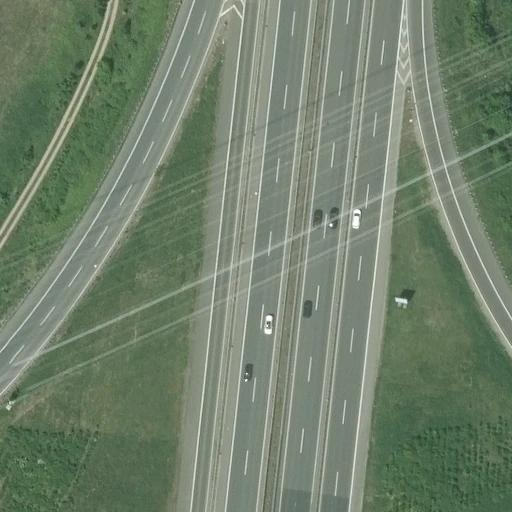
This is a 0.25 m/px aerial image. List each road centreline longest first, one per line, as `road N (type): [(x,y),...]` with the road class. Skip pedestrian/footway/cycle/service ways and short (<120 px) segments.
road 1 (motorway): [(252,0),(196,511)]
road 2 (motorway): [(295,511),(350,0)]
road 3 (motorway): [(296,0),(241,511)]
road 4 (motorway): [(337,511),(389,0)]
road 5 (motorway): [(209,0),(161,126),(109,225),(71,289),(0,375)]
road 6 (motorway): [(511,331),(456,222),(429,131),(414,0)]
road 7 (track): [(0,237),(83,94),(112,0)]
